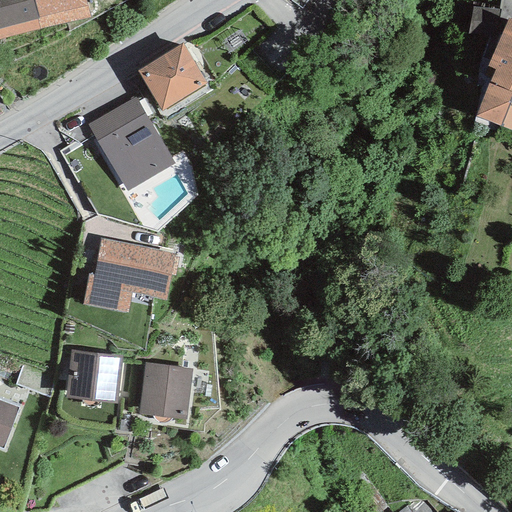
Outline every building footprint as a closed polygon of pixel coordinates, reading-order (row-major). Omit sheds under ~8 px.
[(0,0),(0,38),(40,29),(32,0),(0,0)] [(86,0),(32,0),(40,29),(90,18),(86,0)] [(498,11),(471,7),(467,34),(494,38),(498,11)] [(511,53),(511,20),(508,19),(496,47),(511,53)] [(161,111),(206,83),(182,43),(137,71),(161,111)] [(511,53),(496,47),(488,66),(496,69),(490,83),(511,92),(511,53)] [(511,130),(511,92),(490,83),(476,116),(511,130)] [(175,164),(135,97),(87,125),(127,192),(175,164)] [(127,313),(131,293),(166,300),(175,254),(99,239),(92,274),(89,273),(82,304),(127,313)] [(122,356),(70,350),(65,399),(116,404),(122,356)] [(192,369),(145,362),(138,414),(185,420),(192,369)] [(0,448),(3,449),(19,407),(0,400),(0,448)] [(431,511),(419,500),(399,511),(431,511)]
